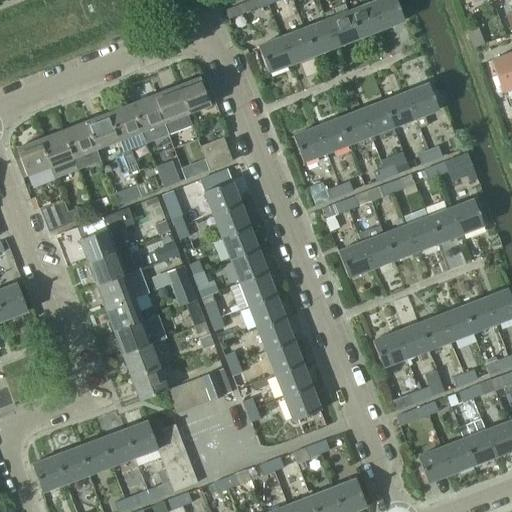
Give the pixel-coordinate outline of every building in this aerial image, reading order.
[(254,0),(228,10),(232,19),(259,8),(259,9),(268,6),(265,0),(254,0)] [(378,0),(371,3),(381,29),(404,20),(396,0),(378,0)] [(349,11),(359,37),(381,29),(371,3),(349,11)] [(327,20),(337,46),(359,37),(349,11),(335,17),(332,10),(324,13),(327,20)] [(314,54),(337,46),(327,20),(304,29),(314,54)] [(292,63),(314,54),(304,29),(282,37),(292,63)] [(269,72),(292,63),(282,37),(259,46),(269,72)] [(503,92),(511,89),(511,53),(492,61),(503,92)] [(200,78),(176,87),(187,115),(188,114),(211,106),(200,78)] [(415,89),(406,92),(417,119),(420,128),(428,125),(424,116),(439,111),(439,110),(444,108),(446,107),(439,89),(437,90),(432,92),(428,84),(415,89)] [(176,87),(154,95),(164,123),(169,134),(192,125),(188,114),(187,115),(176,87)] [(406,92),(384,101),(394,128),(415,120),(417,119),(406,92)] [(154,95),(131,104),(142,132),(146,143),(169,134),(164,123),(154,95)] [(384,101),(362,109),(372,136),(394,128),(384,101)] [(131,104),(109,113),(120,141),(142,132),(131,104)] [(362,109),(339,118),(349,145),(372,136),(362,109)] [(109,113),(85,122),(96,150),(120,141),(109,113)] [(339,118),(317,127),(327,153),(349,145),(339,118)] [(85,122),(63,130),(79,170),(101,162),(96,150),(85,122)] [(317,127),(294,136),(304,162),(327,153),(317,127)] [(63,130),(39,140),(50,168),(55,179),(79,170),(63,130)] [(204,159),(228,150),(223,138),(200,147),(204,159)] [(18,154),(14,156),(23,178),(50,168),(39,140),(36,141),(34,140),(26,142),(26,145),(16,149),(18,154)] [(428,151),(433,161),(443,157),(439,147),(428,151)] [(228,150),(204,159),(209,171),(232,162),(228,150)] [(422,165),(433,161),(428,151),(418,155),(422,165)] [(172,162),(156,168),(164,188),(180,182),(172,162)] [(435,167),(438,176),(448,172),(445,163),(435,167)] [(394,165),(384,168),(388,178),(398,174),(394,165)] [(428,180),(438,176),(435,167),(424,171),(428,180)] [(378,182),(388,178),(384,168),(374,172),(378,182)] [(389,184),(392,194),(404,190),(400,180),(389,184)] [(149,181),(137,186),(138,189),(141,197),(159,190),(156,182),(150,184),(149,181)] [(213,216),(241,205),(232,181),(204,192),(213,216)] [(349,182),(338,187),(342,196),(353,192),(349,182)] [(322,183),(309,188),(316,206),(333,200),(342,196),(338,187),(329,190),(329,189),(325,190),(322,183)] [(389,184),(377,189),(381,198),(392,194),(389,184)] [(119,206),(130,202),(125,190),(114,195),(119,206)] [(359,207),(356,197),(345,201),(349,211),(359,207)] [(146,202),(148,207),(158,203),(156,198),(146,202)] [(91,203),(96,215),(106,211),(102,199),(91,203)] [(63,200),(39,209),(44,221),(68,212),(63,200)] [(452,209),(462,235),(484,226),(474,200),(452,209)] [(327,220),(349,211),(345,201),(323,209),(327,220)] [(213,216),(222,239),(250,228),(241,205),(213,216)] [(106,230),(79,240),(88,264),(116,253),(127,249),(120,229),(134,224),(128,208),(101,219),(106,230)] [(440,243),(462,235),(452,209),(430,217),(440,243)] [(68,212),(44,221),(49,233),(52,231),(72,223),(72,222),(78,220),(74,210),(68,212)] [(176,231),(186,227),(182,216),(172,220),(176,231)] [(407,226),(417,252),(440,243),(430,217),(407,226)] [(166,221),(155,225),(159,236),(170,232),(166,221)] [(359,234),(362,243),(372,269),(395,261),(385,235),(381,225),(359,234)] [(395,261),(417,252),(407,226),(385,235),(395,261)] [(186,227),(176,231),(185,253),(195,249),(186,227)] [(222,239),(230,261),(258,250),(250,228),(222,239)] [(175,243),(163,248),(168,259),(179,255),(175,243)] [(349,278),(372,269),(362,243),(339,253),(349,278)] [(116,253),(88,264),(96,286),(124,275),(124,276),(135,271),(127,249),(116,253)] [(239,284),(267,273),(258,250),(230,261),(239,284)] [(190,265),(189,265),(194,276),(204,271),(202,265),(200,261),(190,265)] [(183,267),(158,277),(162,287),(170,283),(187,277),(183,267)] [(204,271),(194,276),(199,290),(203,299),(211,295),(219,292),(214,281),(209,283),(204,271)] [(248,307),(276,297),(267,273),(239,284),(248,307)] [(124,275),(96,286),(105,309),(133,298),(124,276),(124,275)] [(187,277),(170,283),(180,307),(185,305),(196,300),(187,277)] [(0,289),(0,311),(3,321),(28,311),(17,283),(0,289)] [(487,299),(496,324),(511,318),(511,297),(509,290),(487,299)] [(211,295),(203,299),(205,305),(211,319),(221,316),(215,301),(214,302),(211,295)] [(257,330),(285,319),(276,297),(248,307),(257,330)] [(133,298),(105,309),(114,332),(142,322),(151,318),(148,308),(138,312),(133,298)] [(475,333),(496,324),(487,299),(465,307),(475,333)] [(196,300),(185,305),(195,328),(206,323),(196,300)] [(452,342),(475,333),(465,307),(442,316),(452,342)] [(221,316),(211,319),(216,332),(226,328),(221,316)] [(429,350),(452,342),(442,316),(419,324),(429,350)] [(266,353),(294,343),(285,319),(257,330),(266,353)] [(142,322),(114,332),(122,355),(150,345),(157,342),(153,333),(146,335),(142,322)] [(407,359),(429,350),(419,324),(397,333),(407,359)] [(383,368),(407,359),(397,333),(374,342),(383,368)] [(210,335),(199,340),(204,350),(208,349),(215,346),(210,335)] [(274,376),(302,365),(294,343),(266,353),(274,376)] [(150,345),(122,355),(131,378),(159,367),(150,345)] [(229,366),(239,362),(235,352),(225,356),(229,366)] [(501,370),(511,366),(508,357),(498,361),(501,370)] [(239,362),(229,366),(233,376),(243,372),(239,362)] [(283,399),(311,388),(302,365),(274,376),(283,399)] [(159,367),(131,378),(140,402),(167,391),(167,390),(159,367)] [(223,369),(214,373),(223,396),(232,393),(223,369)] [(463,374),(467,384),(477,380),(473,370),(463,374)] [(511,372),(502,376),(506,385),(511,382),(511,372)] [(214,373),(202,377),(211,401),(223,396),(214,373)] [(457,387),(467,384),(463,374),(453,378),(457,387)] [(202,377),(190,381),(199,405),(211,401),(202,377)] [(190,381),(179,386),(188,409),(199,405),(190,381)] [(167,391),(175,414),(188,409),(179,386),(167,390),(167,391)] [(469,389),(473,398),(482,394),(479,386),(469,389)] [(419,391),(423,401),(433,397),(429,387),(419,391)] [(311,388),(283,399),(292,422),(320,412),(311,388)] [(463,402),(473,398),(469,389),(459,393),(463,402)] [(413,405),(423,401),(419,391),(409,395),(413,405)] [(247,411),(257,408),(253,398),(243,402),(247,411)] [(435,402),(425,406),(428,415),(439,411),(435,402)] [(404,414),(396,417),(400,426),(418,419),(428,415),(425,406),(415,410),(410,412),(404,414)] [(257,408),(247,411),(251,423),(261,419),(257,408)] [(148,422),(124,430),(135,459),(138,467),(161,458),(158,450),(156,446),(152,434),(148,422)] [(497,457),(511,451),(511,429),(509,422),(487,431),(497,457)] [(175,425),(152,434),(156,446),(179,437),(175,425)] [(124,430),(101,439),(112,467),(135,459),(124,430)] [(474,466),(497,457),(487,431),(464,440),(474,466)] [(179,437),(156,446),(158,450),(161,458),(184,449),(179,437)] [(101,439),(78,448),(89,476),(112,467),(101,439)] [(452,475),(474,466),(464,440),(442,449),(452,475)] [(315,445),(319,455),(330,450),(326,441),(315,445)] [(309,458),(319,455),(315,445),(305,449),(309,458)] [(78,448),(55,456),(66,485),(89,476),(78,448)] [(184,449),(161,458),(165,470),(188,461),(184,449)] [(428,484),(452,475),(442,449),(418,458),(428,484)] [(55,456),(32,465),(42,494),(66,485),(55,456)] [(270,462),(274,472),(284,468),(280,458),(270,462)] [(188,461),(165,470),(166,471),(169,481),(170,482),(193,473),(188,461)] [(264,476),(274,472),(270,462),(260,465),(264,476)] [(193,473),(170,482),(174,493),(197,484),(193,473)] [(223,480),(227,490),(239,486),(235,475),(223,480)] [(332,489),(341,511),(353,511),(366,507),(355,479),(332,489)] [(218,493),(227,490),(223,480),(214,483),(218,493)] [(148,491),(152,501),(162,497),(158,487),(148,491)] [(315,511),(341,511),(332,489),(309,497),(315,511)] [(129,510),(152,501),(148,491),(125,500),(129,510)] [(189,493),(179,497),(183,506),(193,503),(189,493)] [(179,497),(168,501),(172,511),(183,506),(179,497)] [(288,511),(315,511),(309,497),(286,506),(288,511)] [(118,511),(123,511),(129,510),(125,500),(115,503),(118,511)] [(167,511),(164,502),(155,506),(157,511),(167,511)]
